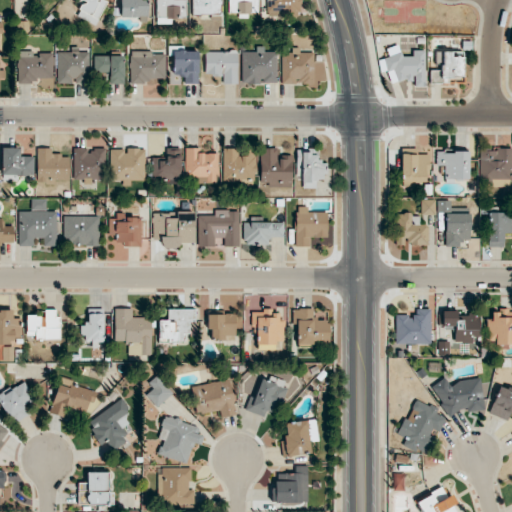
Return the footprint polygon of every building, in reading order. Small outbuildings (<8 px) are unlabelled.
[(76,18),(96,26),(107,1),(103,0),(80,0),(81,0),(83,1),(76,18)] [(120,0),(120,19),(147,19),(147,0),(120,0)] [(184,0),(156,0),(157,18),(184,19),(184,0)] [(191,0),(192,15),(220,15),(220,0),(191,0)] [(258,14),(257,0),(227,0),(228,13),(258,14)] [(266,0),(266,16),(300,16),(300,0),(266,0)] [(241,52),(242,84),(277,84),(276,52),(265,52),(265,47),(256,47),(256,52),(241,52)] [(425,50),(412,50),(412,56),(400,56),(400,47),(387,47),(387,58),(379,58),(378,71),(389,71),(389,81),(413,81),(413,87),(424,87),(425,50)] [(57,50),(57,84),(88,84),(89,52),(79,52),(79,51),(57,50)] [(52,54),(33,54),(32,51),(17,51),(18,84),(36,84),(36,79),(53,79),(52,54)] [(173,76),(184,76),(184,84),(198,84),(198,51),(172,52),(173,76)] [(237,85),(237,52),(205,51),(205,76),(223,76),(222,85),(237,85)] [(281,85),(318,85),(318,81),(325,81),(325,62),(314,62),(314,53),(299,53),(299,51),(282,51),(281,85)] [(463,57),(452,57),(452,51),(438,51),(438,70),(430,70),(430,82),(450,83),(451,75),(463,76),(463,57)] [(165,53),(131,52),(130,84),(157,85),(157,79),(165,79),(165,53)] [(94,56),(94,73),(110,73),(109,84),(124,85),(124,56),(94,56)] [(2,181),(17,181),(17,176),(34,176),(34,156),(20,156),(20,148),(3,148),(2,181)] [(37,184),(55,184),(55,181),(69,181),(69,156),(52,155),(52,149),(37,148),(37,184)] [(105,150),(87,151),(87,148),(73,149),(74,181),(105,181),(105,150)] [(186,176),(206,176),(206,183),(218,183),(217,153),(199,154),(199,148),(185,149),(186,176)] [(259,186),(282,186),(283,181),(291,181),(292,156),(278,155),(278,149),(260,148),(259,186)] [(479,148),(479,185),(504,185),(504,178),(511,178),(511,148),(479,148)] [(110,150),(109,181),(122,182),(122,185),(131,186),(131,181),(144,181),(145,149),(125,149),(125,150),(110,150)] [(151,180),(180,181),(181,149),(166,149),(166,158),(152,158),(151,180)] [(222,149),(223,183),(255,182),(255,149),(242,149),(222,149)] [(300,149),(298,189),(315,189),(316,180),(324,181),(325,162),(316,161),(316,150),(300,149)] [(469,150),(436,151),(437,165),(444,165),(444,179),(469,179),(469,150)] [(427,154),(401,154),(400,185),(427,185),(427,154)] [(19,247),(33,246),(33,239),(43,238),(43,247),(56,247),(56,212),(46,212),(46,199),(31,200),(31,212),(18,212),(19,247)] [(435,200),(420,199),(420,214),(435,214),(435,200)] [(450,200),(436,200),(436,212),(450,212),(450,200)] [(327,238),(327,213),(307,212),(307,207),(296,207),(295,247),(310,247),(310,237),(327,238)] [(198,216),(197,247),(214,248),(214,238),(224,238),(224,247),(239,247),(239,211),(214,211),(214,216),(198,216)] [(152,241),(160,241),(160,249),(178,249),(178,244),(193,244),(194,212),(177,212),(177,215),(152,215),(152,241)] [(488,246),(503,247),(504,233),(511,232),(511,212),(489,212),(488,246)] [(470,246),(469,213),(443,213),(444,246),(470,246)] [(427,245),(427,225),(419,225),(419,214),(394,214),(395,245),(427,245)] [(99,247),(99,217),(64,216),(63,246),(99,247)] [(140,247),(141,218),(124,217),(124,216),(110,216),(109,235),(118,235),(118,246),(140,247)] [(268,245),(268,238),(283,238),(284,223),(243,222),(243,244),(268,245)] [(1,243),(13,243),(13,226),(1,227),(1,243)] [(103,309),(88,309),(88,324),(82,324),(82,343),(103,343),(103,309)] [(114,342),(128,342),(128,356),(151,356),(151,318),(132,318),(132,309),(115,309),(114,342)] [(297,345),(329,345),(329,322),(313,322),(313,309),(293,309),(293,318),(297,318),(297,345)] [(395,315),(395,344),(430,344),(430,309),(412,309),(412,314),(395,315)] [(0,345),(0,362),(14,362),(13,338),(22,338),(22,319),(13,319),(13,310),(0,310),(0,345)] [(26,316),(27,339),(60,338),(59,319),(54,319),(54,310),(45,310),(45,316),(26,316)] [(158,320),(159,343),(185,342),(185,334),(190,334),(189,322),(195,322),(195,310),(167,310),(168,320),(158,320)] [(252,310),(251,326),(257,326),(256,344),(283,344),(284,322),(279,322),(279,314),(272,313),(272,311),(252,310)] [(453,329),(453,342),(477,342),(477,315),(456,315),(456,311),(441,310),(441,329),(453,329)] [(487,340),(497,340),(497,347),(511,346),(511,310),(491,311),(491,321),(486,321),(487,340)] [(234,314),(209,315),(210,342),(235,341),(234,314)] [(156,408),(173,393),(157,376),(148,384),(153,389),(145,396),(156,408)] [(281,399),(287,383),(270,376),(268,382),(261,379),(254,399),(250,397),(245,411),(267,419),(275,397),(281,399)] [(480,378),(447,382),(447,381),(438,382),(441,414),(484,409),(480,378)] [(236,415),(229,380),(191,387),(196,415),(219,411),(221,418),(236,415)] [(0,401),(13,424),(31,413),(26,404),(35,399),(24,381),(0,395),(0,401)] [(49,415),(63,418),(66,408),(88,413),(94,391),(58,381),(49,415)] [(511,414),(511,389),(499,384),(488,412),(507,420),(510,413),(511,414)] [(86,424),(101,445),(106,442),(112,450),(129,438),(123,428),(129,424),(123,414),(129,410),(121,399),(86,424)] [(445,417),(436,413),(438,409),(416,399),(407,419),(403,418),(397,432),(406,436),(402,444),(424,454),(434,430),(439,433),(445,417)] [(158,455),(185,465),(192,443),(199,446),(204,431),(165,417),(157,439),(163,441),(158,455)] [(0,445),(11,431),(1,423),(0,423),(0,445)] [(193,505),(194,491),(189,491),(190,468),(159,468),(159,505),(193,505)] [(78,505),(110,505),(110,472),(87,473),(87,483),(78,483),(78,505)] [(307,504),(307,474),(284,473),(284,482),(275,482),(274,504),(307,504)] [(404,473),(392,474),(393,490),(404,490),(404,473)] [(422,511),(455,511),(452,505),(456,503),(452,494),(446,496),(442,488),(417,499),(422,511)]
